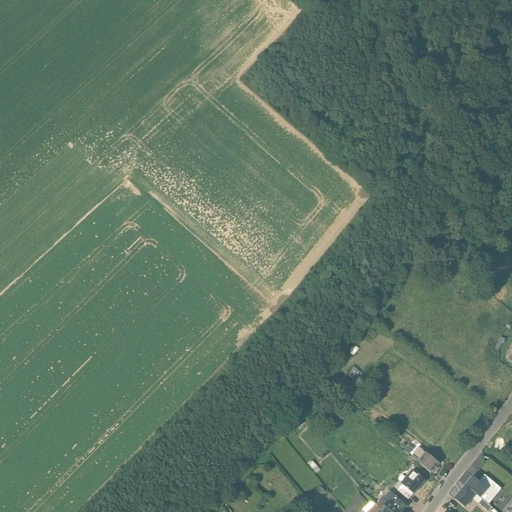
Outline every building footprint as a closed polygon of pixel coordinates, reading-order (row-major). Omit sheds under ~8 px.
[(338,380),(334,384),(340,390),(344,386),(338,380)] [(379,418),(374,424),(380,429),(386,423),(379,418)] [(415,453),(414,455),(419,459),(417,462),(419,463),(431,474),(438,465),(419,448),(415,453)] [(413,495),(425,481),(412,471),(400,484),(402,485),(397,491),(408,500),(413,494),(413,495)] [(473,477),(465,486),(480,498),(482,499),(487,494),(493,499),(501,489),(490,480),(484,486),(479,482),(473,477)] [(326,493),(320,486),(314,491),(319,498),(326,493)] [(465,486),(454,500),(465,508),(472,500),(472,499),(478,504),(487,511),(490,507),(488,505),(482,500),(482,499),(480,498),(465,486)] [(345,511),(356,511),(365,504),(360,498),(361,497),(358,494),(352,500),(354,503),(345,511)] [(384,498),(375,506),(379,510),(381,511),(401,511),(406,507),(396,497),(389,503),(384,498)]
